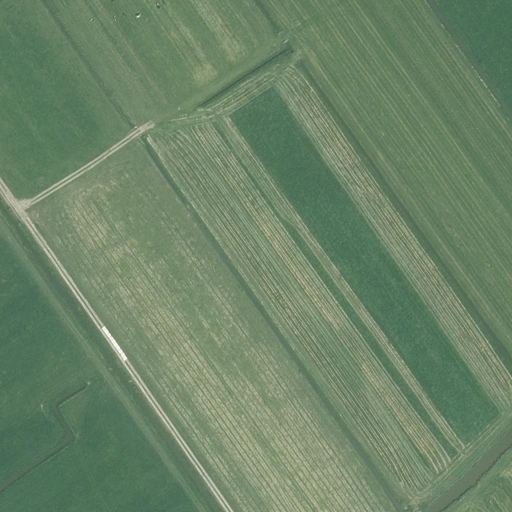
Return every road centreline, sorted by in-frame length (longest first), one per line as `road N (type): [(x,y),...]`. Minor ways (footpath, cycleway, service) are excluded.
road 1 (track): [(229,511),(0,182)]
road 2 (track): [(18,208),(152,123)]
